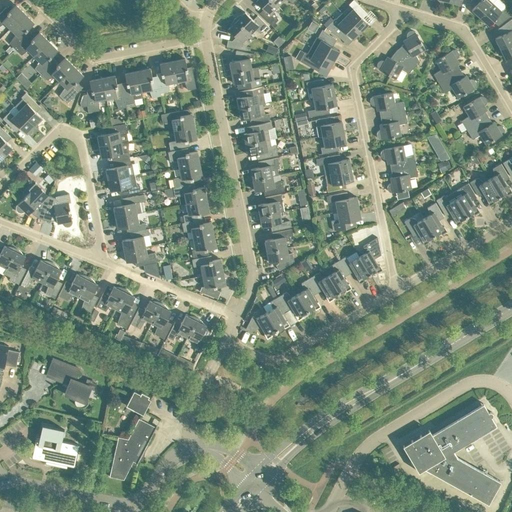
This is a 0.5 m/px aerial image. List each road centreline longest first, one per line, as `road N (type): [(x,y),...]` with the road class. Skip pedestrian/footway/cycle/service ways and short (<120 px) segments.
road 1 (residential): [(398,289),(351,69),(399,9)]
road 2 (unclassified): [(205,38),(251,273),(237,316)]
road 3 (residential): [(326,511),(371,441),(474,381),(511,397)]
road 4 (residential): [(96,260),(101,246),(76,138),(50,137),(0,187)]
road 5 (residential): [(205,38),(94,60),(33,0)]
road 6 (residential): [(398,289),(276,360),(225,339)]
road 7 (tertiary): [(399,375),(306,425),(267,459),(262,474)]
road 8 (tertiary): [(262,474),(399,375)]
road 9 (residential): [(399,9),(463,32),(511,111)]
road 10 (residential): [(237,316),(96,260)]
road 11 (residential): [(511,221),(398,289)]
road 12 (tertiary): [(399,375),(511,307)]
road 13 (unclassified): [(1,483),(121,503)]
